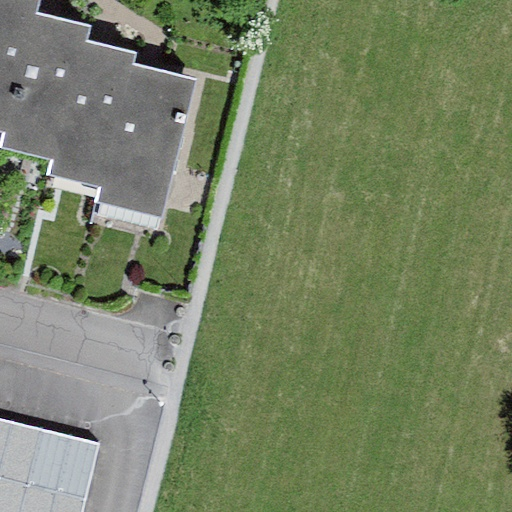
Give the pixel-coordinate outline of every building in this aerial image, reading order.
[(0,0),(0,117),(4,119),(35,0),(0,0)] [(88,13),(37,0),(35,0),(4,119),(0,132),(0,134),(51,148),(84,26),(88,13)] [(138,40),(84,26),(51,148),(48,161),(101,175),(136,48),(138,40)] [(199,64),(136,48),(101,175),(98,188),(163,205),(199,64)] [(81,511),(100,440),(0,414),(0,511),(81,511)]
